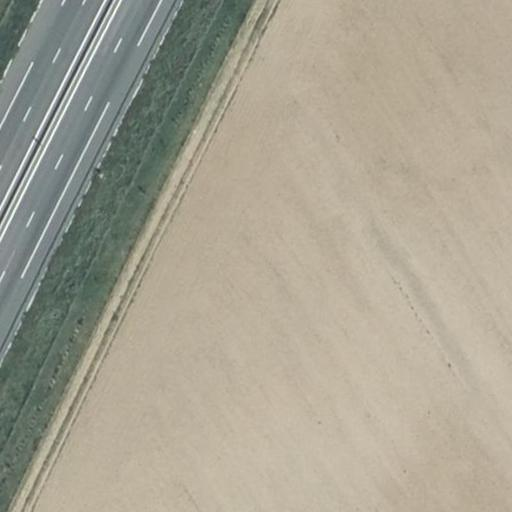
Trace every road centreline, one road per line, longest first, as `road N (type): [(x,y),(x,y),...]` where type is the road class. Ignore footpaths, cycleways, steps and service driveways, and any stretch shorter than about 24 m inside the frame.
road 1 (track): [(17,511),(271,0)]
road 2 (motorway): [(0,267),(133,0)]
road 3 (motorway): [(75,0),(0,149)]
